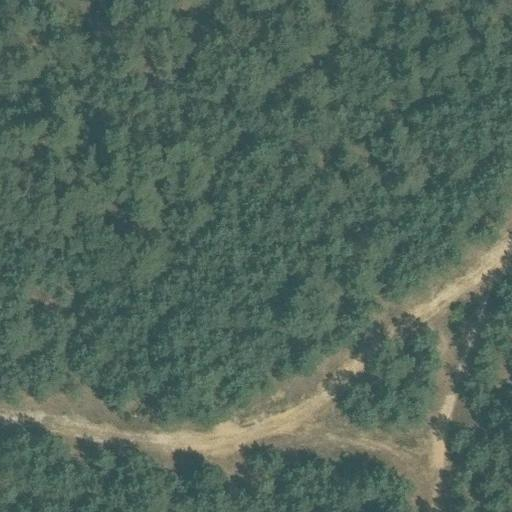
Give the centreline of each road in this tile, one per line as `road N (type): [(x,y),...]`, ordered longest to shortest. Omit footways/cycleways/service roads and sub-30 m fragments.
road 1 (track): [(0,420),(181,443),(279,431),(511,245)]
road 2 (track): [(491,266),(439,445),(434,511)]
road 3 (track): [(298,420),(389,454),(423,489),(432,511)]
